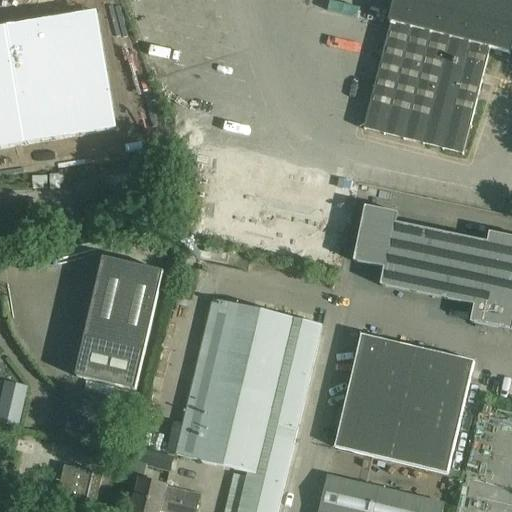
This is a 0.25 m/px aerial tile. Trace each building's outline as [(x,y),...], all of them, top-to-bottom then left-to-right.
[(395,0),(390,23),(392,23),(364,130),(464,156),(491,50),(511,55),(511,3),(498,0),(497,0),(395,0)] [(0,150),(118,130),(98,13),(0,29),(0,150)] [(78,170),(80,179),(96,176),(94,167),(78,170)] [(110,196),(106,176),(74,183),(79,204),(110,196)] [(356,263),(386,269),(383,287),(477,306),(473,324),(511,331),(511,237),(492,234),(490,243),(398,224),(400,214),(367,208),(356,263)] [(105,258),(86,338),(77,377),(137,391),(165,272),(105,258)] [(216,301),(178,455),(203,462),(249,474),(248,478),(236,475),(226,511),(277,511),(323,328),(216,301)] [(364,335),(337,448),(450,475),(476,362),(364,335)] [(19,425),(22,409),(7,406),(3,422),(19,425)] [(61,408),(54,438),(109,452),(116,421),(61,408)] [(133,462),(170,472),(174,458),(137,448),(133,462)] [(97,506),(104,475),(65,467),(58,498),(97,506)] [(330,477),(321,511),(443,511),(445,505),(330,477)] [(167,488),(168,487),(139,480),(131,511),(161,511),(163,511),(196,511),(200,497),(167,488)]
